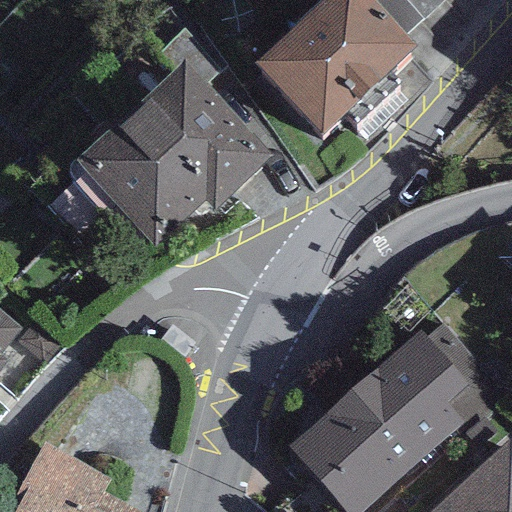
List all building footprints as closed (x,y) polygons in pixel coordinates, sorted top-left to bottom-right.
[(330,0),(257,67),(320,136),(416,48),(406,37),(371,0),(330,0)] [(371,0),(406,37),(445,0),(371,0)] [(183,62),(74,162),(154,248),(205,201),(212,209),(270,156),(183,62)] [(24,333),(0,313),(0,374),(8,364),(2,359),(15,343),(24,333)] [(285,446),(345,511),(356,511),(500,391),(437,322),(285,446)] [(511,511),(511,439),(431,511),(511,511)] [(107,480),(41,446),(16,496),(23,499),(16,511),(135,511),(100,494),(107,480)]
